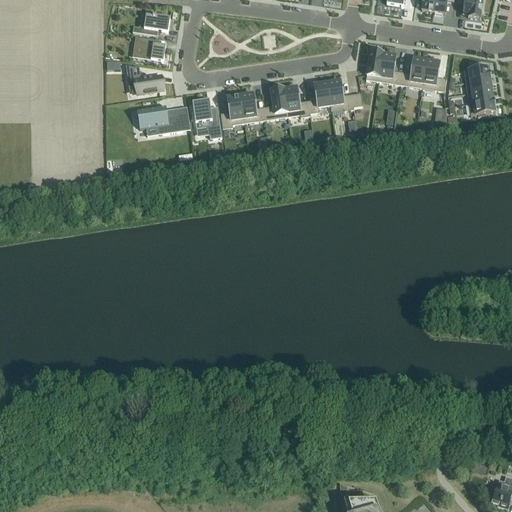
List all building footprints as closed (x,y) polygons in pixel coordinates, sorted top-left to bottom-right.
[(387,0),(387,7),(403,9),(404,0),(387,0)] [(434,14),(435,0),(423,0),(422,12),(434,14)] [(454,4),(454,0),(435,0),(434,14),(435,14),(435,16),(442,17),(442,15),(445,16),(447,3),(454,4)] [(480,21),(483,0),(458,0),(458,5),(465,6),(463,16),(466,17),(466,16),(469,17),(468,20),(480,21)] [(153,18),(144,17),(142,31),(144,31),(143,37),(155,39),(156,34),(168,35),(170,20),(153,18)] [(136,60),(163,64),(166,48),(154,47),(154,43),(135,40),(135,42),(139,43),(136,60)] [(370,54),(366,82),(379,84),(383,56),(370,54)] [(383,56),(379,84),(401,88),(403,75),(394,74),(396,59),(393,58),(394,57),(386,55),(385,57),(384,57),(384,56),(383,56)] [(403,75),(401,88),(422,91),(427,63),(425,63),(425,61),(417,60),(417,62),(414,61),(412,76),(403,75)] [(427,63),(422,91),(445,95),(447,82),(437,80),(440,65),(427,63)] [(137,97),(164,93),(161,78),(141,81),(139,70),(125,67),(128,88),(135,87),(135,90),(136,90),(137,97)] [(472,72),(464,73),(466,85),(491,81),(490,75),(489,75),(488,70),(480,71),(479,69),(471,71),(472,72)] [(491,81),(466,85),(467,96),(491,92),(490,82),(491,82),(491,81)] [(317,102),(308,104),(310,117),(310,116),(319,115),(319,110),(330,109),(331,109),(327,85),(325,86),(325,84),(317,85),(317,87),(315,87),(317,102)] [(340,84),(327,85),(331,109),(330,109),(331,113),(344,112),(344,114),(354,112),(354,110),(353,110),(351,97),(343,99),(340,84)] [(284,91),(288,120),(300,118),(301,120),(311,119),(310,116),(310,117),(308,104),(299,105),(297,90),(294,90),(294,89),(286,90),(286,92),(285,92),(284,91)] [(273,109),(265,110),(266,123),(288,120),(284,91),(271,93),(273,109)] [(491,92),(467,96),(469,107),(494,103),(494,102),(493,102),(491,92)] [(243,98),(241,98),(245,126),(266,123),(265,110),(256,111),(254,96),(251,97),(250,95),(242,96),(243,98)] [(361,96),(351,97),(353,110),(354,110),(363,109),(361,96)] [(230,115),(221,117),(223,132),(233,130),(233,128),(245,126),(241,98),(228,100),(230,115)] [(209,102),(193,105),(196,131),(208,129),(210,141),(222,139),(218,113),(211,114),(209,102)] [(494,103),(469,107),(471,118),(478,117),(478,119),(486,118),(486,116),(495,115),(494,110),(495,110),(494,103)] [(166,109),(137,113),(137,114),(139,114),(141,130),(140,131),(140,132),(158,129),(160,137),(183,134),(180,119),(166,121),(165,110),(166,110),(166,109)] [(508,511),(511,498),(511,497),(511,481),(506,480),(505,485),(500,483),(496,493),(495,493),(492,501),(494,502),(492,506),(508,511)] [(378,511),(377,509),(375,503),(374,496),(340,486),(340,496),(342,506),(343,511),(378,511)]
